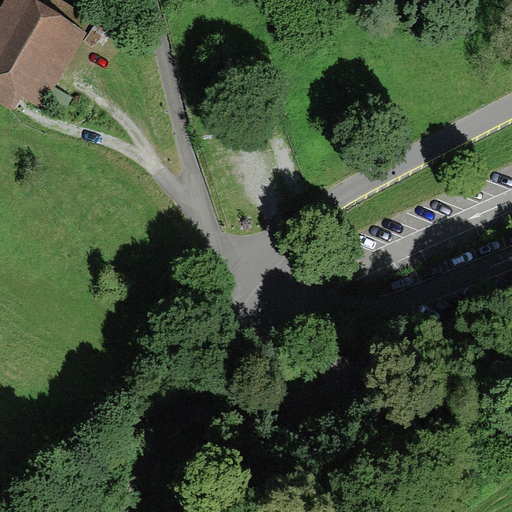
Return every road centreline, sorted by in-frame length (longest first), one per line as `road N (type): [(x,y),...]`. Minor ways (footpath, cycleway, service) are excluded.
road 1 (unclassified): [(248,276),(312,215),(511,111)]
road 2 (track): [(181,405),(264,420),(308,403)]
